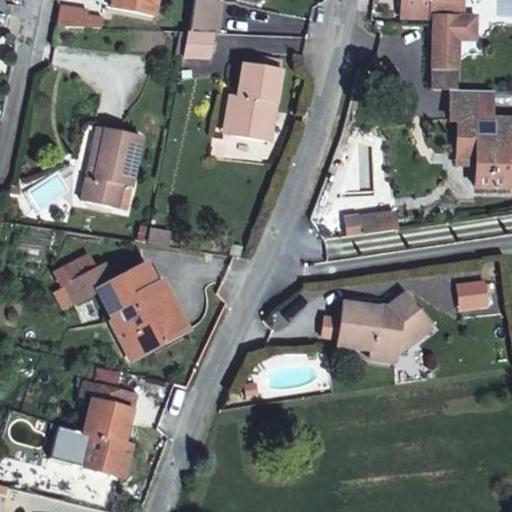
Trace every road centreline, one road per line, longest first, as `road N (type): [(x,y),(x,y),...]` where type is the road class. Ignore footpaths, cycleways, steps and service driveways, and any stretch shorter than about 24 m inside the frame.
road 1 (residential): [(349,0),(341,62),(168,511)]
road 2 (unknown): [(511,230),(270,254)]
